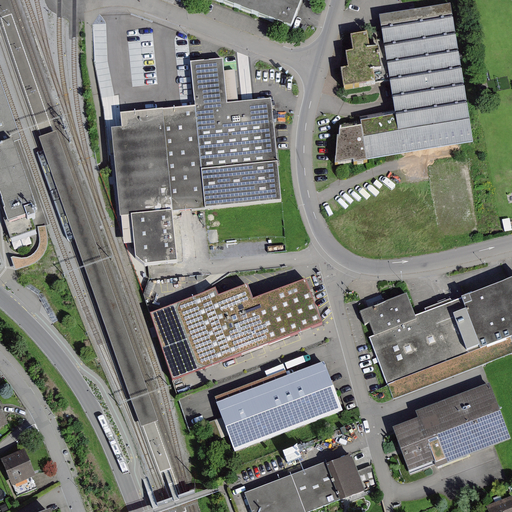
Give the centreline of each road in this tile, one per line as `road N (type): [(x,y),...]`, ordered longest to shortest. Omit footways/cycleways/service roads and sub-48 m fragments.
road 1 (residential): [(337,0),(303,150),(314,216),(333,250),(380,267),(511,242)]
road 2 (residential): [(139,511),(84,391),(0,296)]
